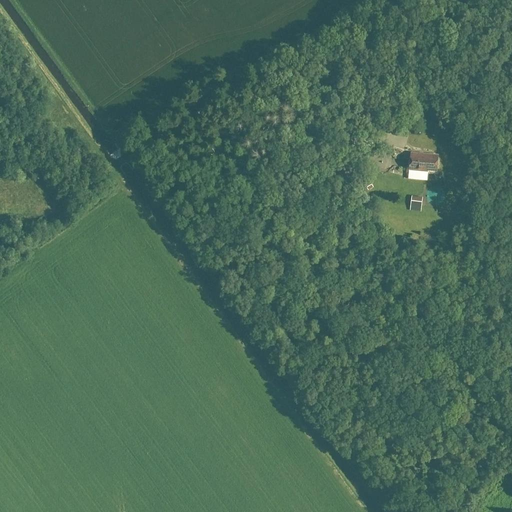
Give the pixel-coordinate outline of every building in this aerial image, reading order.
[(376,106),(364,112),(371,126),(383,120),(376,106)] [(411,154),(409,170),(423,171),(423,170),(437,171),(438,157),(411,154)] [(331,163),(337,186),(354,182),(347,159),(331,163)] [(427,183),(428,173),(411,171),(410,180),(427,183)] [(434,209),(447,207),(446,195),(432,197),(434,209)] [(412,198),(410,211),(420,212),(421,203),(418,203),(418,199),(412,198)]
